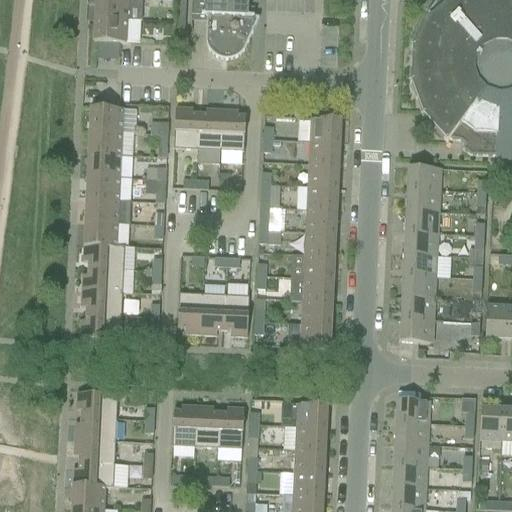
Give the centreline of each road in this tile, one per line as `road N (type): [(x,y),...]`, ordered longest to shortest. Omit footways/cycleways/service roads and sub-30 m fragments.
road 1 (residential): [(361,371),(370,87)]
road 2 (residential): [(370,87),(121,76)]
road 3 (residential): [(511,378),(361,371)]
road 4 (residential): [(352,511),(361,371)]
